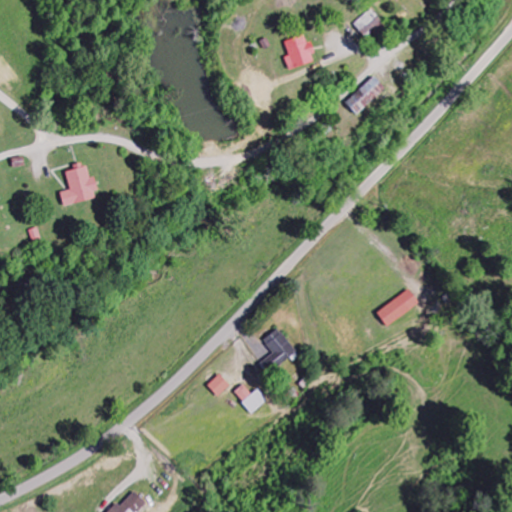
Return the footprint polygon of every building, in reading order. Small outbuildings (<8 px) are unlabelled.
[(356,25),(369,40),(386,25),(372,10),(356,25)] [(316,65),(310,37),(287,42),(290,58),(287,59),(289,71),(316,65)] [(358,117),(387,90),(375,78),(346,104),(358,117)] [(65,208),(100,200),(95,179),(91,180),(88,168),(67,173),(71,191),(61,194),(65,208)] [(421,304),(410,290),(379,315),(390,329),(421,304)] [(275,354),(262,365),(270,375),(298,352),(280,330),(265,342),(275,354)] [(220,398),(232,387),(222,375),(209,386),(220,398)] [(121,507),(120,506),(113,511),(142,511),(149,505),(136,492),(121,507)]
